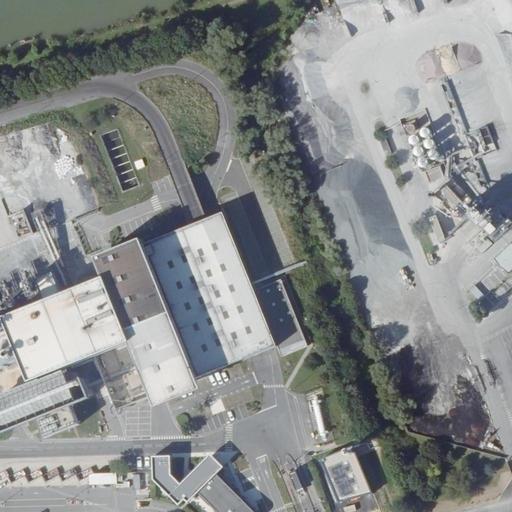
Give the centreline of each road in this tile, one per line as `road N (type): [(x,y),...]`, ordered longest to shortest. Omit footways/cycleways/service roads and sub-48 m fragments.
road 1 (unknown): [(511,103),(467,22),(433,19),(358,62),(356,85),(391,183),(436,274)]
road 2 (track): [(0,73),(242,0)]
road 3 (unknown): [(511,473),(491,346)]
road 4 (unknown): [(511,183),(497,191),(436,274)]
